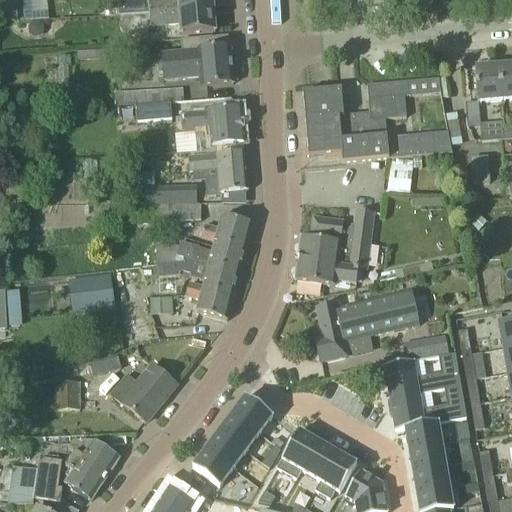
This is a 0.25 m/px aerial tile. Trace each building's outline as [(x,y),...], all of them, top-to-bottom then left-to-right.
[(17,13),(15,0),(0,0),(0,22),(17,21),(17,13)] [(50,0),(25,0),(26,21),(52,20),(50,0)] [(119,18),(129,17),(213,10),(211,0),(177,0),(178,0),(129,4),(118,4),(119,18)] [(215,34),(213,10),(129,17),(119,18),(119,31),(123,34),(139,34),(150,33),(150,29),(180,27),(181,37),(215,34)] [(161,55),(163,78),(164,83),(200,79),(201,89),(233,86),(230,49),(228,49),(227,38),(212,40),(212,38),(181,41),(182,53),(161,55)] [(502,102),(511,101),(511,67),(499,69),(502,102)] [(477,104),(502,102),(499,69),(474,71),(477,104)] [(341,92),(302,95),(308,159),(341,156),(342,166),(452,155),(449,145),(447,134),(429,136),(386,140),(384,122),(406,120),(403,99),(423,97),(440,95),(439,90),(438,81),(367,87),(369,115),(343,117),(341,92)] [(135,108),(170,106),(175,106),(174,104),(183,104),(182,92),(114,95),(115,109),(135,108)] [(465,105),(466,120),(479,119),(478,105),(465,105)] [(170,106),(135,108),(136,124),(171,121),(170,106)] [(216,154),(244,152),(241,110),(221,112),(208,113),(208,114),(179,117),(180,124),(181,124),(182,135),(195,134),(196,154),(215,152),(216,154)] [(481,144),(505,142),(504,131),(504,124),(479,126),(480,133),(481,144)] [(216,154),(216,157),(188,159),(188,160),(189,173),(193,173),(194,183),(205,182),(206,199),(221,198),(220,196),(248,193),(244,152),(216,154)] [(471,161),(473,187),(489,185),(487,159),(471,161)] [(144,190),(144,207),(157,207),(157,190),(144,190)] [(196,190),(182,190),(182,207),(196,207),(196,206),(196,190)] [(140,207),(140,208),(133,209),(133,225),(201,224),(201,207),(196,207),(182,207),(157,207),(144,207),(140,207)] [(366,273),(371,235),(373,215),(355,213),(353,228),(342,226),(343,224),(312,220),(310,242),(300,240),(295,284),(335,289),(335,284),(356,287),(357,272),(366,273)] [(246,251),(252,226),(221,218),(217,232),(204,228),(201,240),(215,243),(215,242),(246,251)] [(177,258),(239,275),(246,251),(215,242),(215,243),(212,253),(212,255),(198,251),(199,250),(181,244),(181,247),(177,258)] [(177,258),(181,247),(156,247),(156,265),(175,265),(177,258)] [(202,290),(233,299),(239,275),(177,258),(175,265),(156,265),(159,279),(180,278),(190,281),(190,279),(204,283),(202,290)] [(378,287),(396,282),(433,274),(431,265),(394,273),(376,277),(378,287)] [(109,277),(69,283),(73,316),(114,311),(109,277)] [(202,290),(189,286),(186,298),(200,302),(196,315),(226,323),(233,299),(202,290)] [(369,339),(419,327),(411,293),(335,310),(335,307),(316,311),(323,341),(316,343),(320,364),(340,360),(346,359),(373,353),(369,339)] [(354,295),(340,298),(342,305),(356,302),(354,295)] [(174,298),(152,299),(153,316),(174,315),(174,298)] [(503,351),(511,349),(511,323),(498,326),(503,351)] [(462,359),(471,358),(467,332),(457,334),(462,359)] [(444,338),(415,344),(418,362),(448,357),(444,338)] [(507,376),(511,374),(511,349),(503,351),(507,376)] [(455,357),(455,356),(384,369),(384,372),(383,372),(381,372),(384,385),(386,384),(387,388),(389,400),(389,402),(419,397),(441,393),(444,392),(460,389),(455,357)] [(481,356),(471,358),(462,359),(466,384),(475,382),(486,380),(481,356)] [(145,426),(176,387),(152,368),(137,387),(127,379),(111,398),(145,426)] [(470,407),(479,406),(475,382),(466,384),(470,407)] [(55,385),(55,415),(80,415),(80,385),(55,385)] [(387,404),(389,416),(391,416),(392,416),(392,419),(394,431),(395,434),(404,432),(438,426),(439,426),(466,421),(460,389),(444,392),(446,407),(421,412),(420,405),(419,397),(389,402),(390,403),(389,403),(387,404)] [(245,399),(232,417),(259,437),(272,419),(245,399)] [(484,431),(479,406),(470,407),(475,433),(484,431)] [(232,417),(219,434),(246,455),(259,437),(232,417)] [(467,425),(454,428),(457,444),(470,441),(467,425)] [(438,426),(404,432),(408,453),(442,447),(438,426)] [(219,434),(205,452),(232,472),(246,455),(219,434)] [(298,434),(276,471),(296,483),(301,474),(300,474),(317,445),(298,434)] [(11,441),(0,441),(0,451),(12,451),(11,441)] [(65,486),(91,503),(118,461),(92,444),(83,442),(74,442),(69,449),(75,453),(65,467),(73,473),(65,486)] [(62,463),(58,462),(61,446),(41,444),(38,470),(37,472),(13,469),(8,506),(32,507),(33,502),(60,505),(62,490),(58,489),(62,463)] [(317,445),(300,474),(301,474),(320,485),(336,456),(317,445)] [(442,447),(408,453),(412,475),(445,469),(442,447)] [(205,452),(192,470),(219,490),(232,472),(205,452)] [(483,480),(493,478),(488,453),(479,455),(483,480)] [(320,485),(315,494),(329,502),(333,495),(334,494),(339,496),(355,469),(356,467),(353,465),(336,456),(320,485)] [(461,466),(460,466),(462,474),(475,472),(473,464),(472,464),(461,466)] [(445,469),(412,475),(416,496),(449,490),(445,469)] [(359,473),(344,499),(354,505),(355,511),(385,511),(381,486),(359,473)] [(493,478),(483,480),(488,506),(497,504),(493,478)] [(477,485),(464,487),(466,496),(479,494),(477,485)] [(169,488),(153,511),(192,511),(196,506),(186,499),(169,488)] [(452,511),(449,490),(416,496),(418,511),(452,511)] [(264,494),(257,505),(258,505),(270,508),(274,500),(264,494)] [(488,506),(489,511),(511,511),(511,506),(511,502),(497,504),(488,506)]
